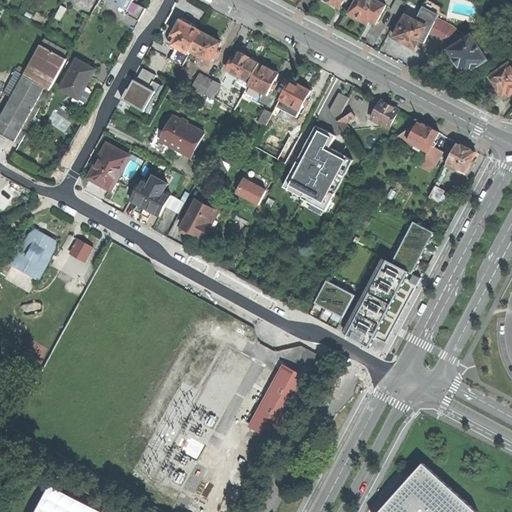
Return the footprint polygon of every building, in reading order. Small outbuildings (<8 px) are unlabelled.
[(112,0),(129,10),(133,2),(134,0),(112,0)] [(325,0),(330,3),(339,8),(344,0),(325,0)] [(375,0),(357,0),(350,13),(361,20),(368,24),(370,20),(376,23),(386,6),(375,0)] [(424,7),(438,15),(442,8),(428,0),(424,7)] [(405,4),(399,1),(393,12),(399,15),(405,4)] [(147,9),(133,2),(129,10),(127,13),(140,21),(147,9)] [(67,10),(61,7),(55,18),(61,21),(67,10)] [(427,27),(420,41),(424,43),(430,32),(438,17),(439,15),(438,15),(424,7),(416,21),(427,27)] [(420,41),(427,27),(416,21),(406,15),(394,37),(398,39),(397,40),(398,42),(401,44),(404,43),(410,46),(415,49),(420,41)] [(445,40),(450,47),(465,37),(453,27),(438,17),(430,32),(445,40)] [(176,47),(189,54),(191,51),(201,32),(191,26),(192,25),(191,24),(188,22),(185,20),(183,21),(181,20),(169,42),(176,47)] [(213,57),(217,50),(221,42),(211,37),(201,32),(191,51),(211,61),(213,57)] [(475,32),(448,50),(456,62),(465,75),(487,60),(475,42),(479,39),(475,32)] [(41,45),(24,76),(45,87),(45,88),(50,90),(67,59),(41,45)] [(183,66),(189,54),(176,47),(170,59),(183,66)] [(247,87),(248,85),(260,64),(251,59),(251,58),(246,55),(241,53),(239,56),(235,55),(227,70),(242,78),(239,83),(247,87)] [(98,70),(79,60),(63,90),(72,95),(78,98),(76,102),(86,108),(93,94),(87,91),(98,70)] [(248,85),(268,95),(279,74),(270,69),(260,64),(248,85)] [(511,67),(509,64),(490,77),(496,86),(495,87),(495,90),(496,92),(498,95),(501,96),(502,95),(508,92),(510,95),(511,93),(511,67)] [(150,88),(154,81),(157,75),(144,68),(137,81),(150,88)] [(12,97),(24,76),(16,71),(5,92),(4,92),(4,93),(12,97)] [(204,96),(205,94),(213,80),(200,73),(191,89),(204,96)] [(45,87),(24,76),(12,97),(0,119),(0,133),(15,141),(45,88),(45,87)] [(137,81),(135,80),(130,89),(128,88),(122,99),(144,111),(145,110),(150,101),(153,103),(156,97),(157,97),(159,93),(150,88),(137,81)] [(205,94),(213,98),(221,84),(213,80),(205,94)] [(281,99),(293,106),(301,110),(311,91),(303,87),(291,80),(281,99)] [(154,81),(150,88),(159,93),(163,86),(154,81)] [(349,97),(339,92),(330,110),(337,120),(349,97)] [(290,113),(293,106),(281,99),(277,106),(290,113)] [(390,106),(381,101),(372,119),(390,128),(399,111),(390,106)] [(258,123),(266,127),(273,114),(266,110),(258,123)] [(355,117),(352,112),(344,118),(347,122),(355,117)] [(192,157),(205,133),(188,124),(181,120),(173,116),(167,128),(160,140),(192,157)] [(350,130),(347,122),(344,118),(338,122),(345,133),(350,130)] [(431,128),(420,122),(417,126),(415,125),(400,136),(429,152),(432,146),(434,142),(439,133),(431,128)] [(284,136),(298,143),(303,132),(289,125),(284,136)] [(154,138),(159,141),(165,130),(159,127),(154,138)] [(329,132),(321,128),(303,160),(299,158),(284,187),(294,192),(293,193),(326,211),(342,181),(337,178),(348,157),(330,147),(336,136),(329,132)] [(458,168),(466,172),(470,164),(473,166),(476,161),(473,159),(476,152),(467,148),(457,143),(447,162),(458,168)] [(89,177),(108,187),(114,178),(118,180),(131,156),(108,144),(103,153),(106,154),(103,160),(101,160),(97,168),(95,167),(89,177)] [(432,146),(429,152),(425,159),(435,164),(437,165),(444,152),(435,147),(432,146)] [(103,153),(95,167),(97,168),(101,160),(103,160),(106,154),(103,153)] [(431,171),(435,164),(425,159),(422,166),(431,171)] [(456,172),(458,168),(447,162),(445,167),(449,169),(456,172)] [(439,188),(449,169),(445,167),(435,186),(439,188)] [(149,183),(142,179),(130,199),(138,204),(145,207),(152,211),(161,216),(166,206),(172,195),(163,191),(168,183),(153,175),(149,183)] [(112,190),(118,180),(114,178),(108,187),(112,190)] [(248,199),(260,205),(268,191),(244,178),(237,193),(248,199)] [(430,197),(438,201),(444,190),(439,188),(435,186),(430,197)] [(185,202),(172,195),(166,206),(179,213),(185,202)] [(275,201),(269,198),(265,207),(270,210),(275,201)] [(194,233),(205,239),(212,227),(207,224),(210,218),(215,220),(221,208),(210,202),(208,206),(197,200),(182,227),(194,233)] [(149,218),(152,211),(145,207),(138,204),(135,210),(149,218)] [(435,233),(418,224),(396,264),(413,273),(435,233)] [(19,247),(10,264),(39,281),(49,265),(51,259),(52,259),(54,254),(56,248),(57,241),(35,228),(29,232),(19,247)] [(71,254),(85,262),(94,247),(79,239),(71,254)] [(421,278),(413,273),(396,264),(388,260),(348,336),(370,348),(375,337),(387,343),(421,278)] [(328,280),(315,303),(343,318),(356,295),(328,280)] [(251,426),(274,439),(307,378),(295,372),(284,366),(251,426)] [(475,511),(424,464),(380,511),(475,511)] [(101,511),(49,486),(35,511),(101,511)]
